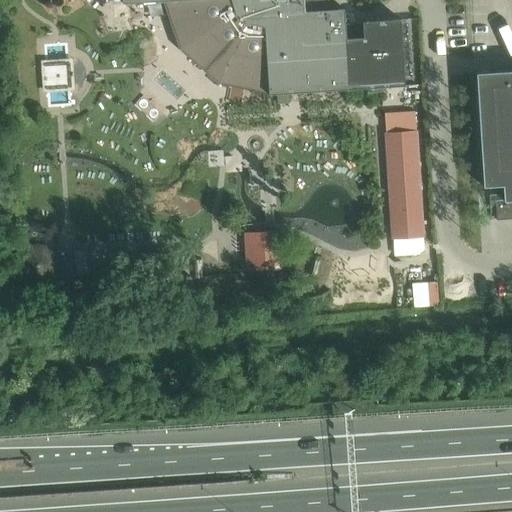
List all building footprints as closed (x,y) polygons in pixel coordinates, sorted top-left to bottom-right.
[(364,88),(404,86),(400,19),(362,21),(363,37),(345,38),(343,9),(342,0),(121,0),(122,3),(163,1),(180,49),(218,82),(268,93),(268,94),(291,93),(295,93),(310,92),(343,89),(361,88),(364,88)] [(69,63),(44,64),(45,89),(71,87),(69,63)] [(511,218),(511,70),(495,71),(475,73),(476,96),(480,163),(481,163),(482,187),(494,186),(496,220),(511,218)] [(212,127),(211,112),(197,114),(198,128),(212,127)] [(384,133),(391,239),(423,237),(416,131),(384,133)] [(243,233),(246,271),(284,268),(281,231),(243,233)] [(19,274),(30,284),(45,283),(56,272),(55,257),(44,246),(28,247),(18,258),(19,274)] [(409,284),(410,303),(440,301),(439,283),(409,284)]
